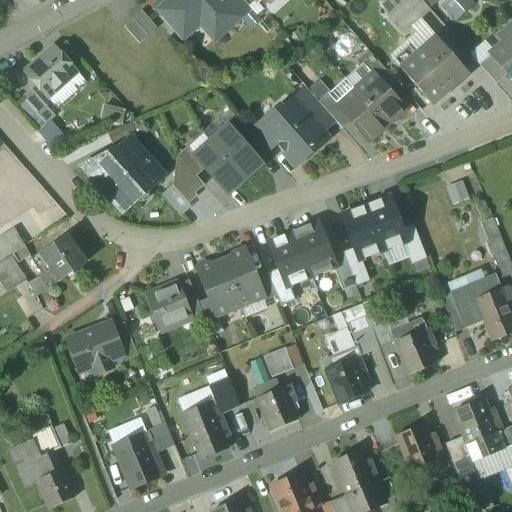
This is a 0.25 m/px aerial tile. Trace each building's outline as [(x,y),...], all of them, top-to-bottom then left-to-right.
[(170,0),(159,11),(183,38),(204,19),(219,36),(239,18),(223,0),(170,0)] [(250,9),(242,0),(223,0),(239,18),(250,9)] [(420,0),(405,0),(387,17),(403,35),(430,11),(420,0)] [(441,0),(438,3),(452,20),(472,4),(469,0),(441,0)] [(141,12),(133,20),(147,36),(156,28),(141,12)] [(133,20),(124,27),(139,44),(147,36),(133,20)] [(511,26),(498,39),(502,45),(489,57),(506,76),(511,82),(511,26)] [(437,39),(401,71),(430,104),(466,73),(437,39)] [(73,77),(51,52),(23,77),(33,89),(45,102),(73,77)] [(395,83),(372,56),(362,65),(372,76),(386,91),(395,83)] [(506,76),(489,57),(478,66),(495,86),(506,76)] [(386,91),(372,76),(355,91),(385,126),(403,111),(386,91)] [(56,116),(33,89),(23,97),(46,124),(56,116)] [(307,91),(293,103),(319,133),(320,133),(333,121),(318,104),(307,91)] [(385,126),(355,91),(337,107),(351,122),(368,141),(385,126)] [(337,107),(327,96),(318,104),(333,121),(341,130),(351,122),(337,107)] [(293,103),(282,113),(279,110),(261,126),(260,127),(275,145),(291,162),(294,163),(302,156),(302,152),(302,151),(307,146),(310,149),(314,149),(324,141),(324,137),(320,133),(319,133),(293,103)] [(135,123),(108,135),(111,145),(117,151),(131,139),(142,133),(135,123)] [(258,123),(248,132),(266,153),(275,145),(260,127),(261,126),(258,123)] [(229,128),(211,143),(245,181),(262,166),(229,128)] [(83,167),(123,212),(137,199),(142,204),(152,196),(147,191),(163,177),(131,139),(117,151),(83,167)] [(227,196),(245,181),(211,143),(194,158),(204,169),(227,196)] [(194,158),(186,149),(177,157),(184,165),(175,171),(172,188),(189,205),(198,197),(194,194),(203,185),(196,177),(204,169),(194,158)] [(460,169),(447,174),(451,184),(463,180),(460,169)] [(389,199),(366,208),(383,252),(406,243),(402,231),(389,199)] [(366,208),(342,217),(355,250),(359,261),(383,252),(366,208)] [(318,226),(294,235),(311,278),(335,269),(331,259),(318,226)] [(414,226),(402,231),(406,243),(414,264),(427,260),(414,226)] [(0,261),(12,254),(25,246),(14,228),(0,236),(0,261)] [(294,235),(270,244),(280,270),(287,287),(311,278),(294,235)] [(66,237),(32,260),(39,271),(47,265),(51,271),(59,282),(85,264),(66,237)] [(256,280),(244,250),(230,256),(231,258),(221,262),(240,308),(262,299),(264,298),(256,280)] [(355,250),(344,254),(356,288),(368,283),(359,261),(355,250)] [(511,268),(505,252),(493,257),(503,279),(511,275),(511,268)] [(27,279),(12,254),(0,261),(0,284),(5,292),(27,279)] [(344,254),(331,259),(335,269),(343,293),(356,288),(344,254)] [(240,308),(221,262),(211,266),(210,264),(196,269),(208,299),(216,318),(217,317),(240,308)] [(280,270),(267,275),(276,297),(280,307),(293,303),(287,287),(280,270)] [(51,271),(28,286),(36,298),(59,282),(51,271)] [(276,297),(267,275),(256,280),(264,298),(262,299),(264,302),(276,297)] [(484,280),(451,293),(456,305),(465,328),(483,321),(475,299),(500,289),(496,279),(485,284),(484,280)] [(197,304),(188,281),(177,286),(189,314),(200,310),(197,304)] [(176,283),(146,295),(162,332),(180,325),(177,319),(189,314),(177,286),(176,283)] [(511,319),(500,289),(475,299),(483,321),(491,341),(511,332),(511,319)] [(208,299),(197,304),(200,310),(206,326),(219,321),(217,317),(216,318),(208,299)] [(456,305),(445,309),(454,332),(465,328),(456,305)] [(384,316),(368,323),(370,327),(379,349),(394,343),(391,335),(392,334),(384,316)] [(341,320),(320,329),(330,353),(351,344),(341,320)] [(392,334),(391,335),(394,343),(426,330),(423,321),(392,334)] [(137,357),(124,324),(112,329),(122,355),(120,356),(123,363),(137,357)] [(111,326),(67,342),(78,372),(92,367),(95,375),(111,369),(108,361),(120,356),(122,355),(112,329),(111,326)] [(370,327),(349,335),(354,350),(356,349),(359,357),(379,349),(370,327)] [(426,330),(394,343),(408,376),(437,364),(430,349),(435,347),(428,329),(426,330)] [(283,349),(264,357),(272,377),(291,369),(283,349)] [(354,350),(321,363),(338,405),(367,393),(361,378),(366,375),(359,357),(356,349),(354,350)] [(228,379),(208,388),(214,402),(219,414),(239,406),(228,379)] [(274,381),(250,390),(254,400),(278,390),(274,381)] [(278,390),(254,400),(268,433),(297,422),(291,406),(296,404),(289,386),(278,390)] [(483,400),(452,413),(462,437),(463,437),(471,457),(473,456),(483,452),(485,457),(503,450),(498,436),(503,433),(495,414),(489,416),(483,400)] [(214,402),(180,416),(185,428),(219,414),(214,402)] [(219,414),(185,428),(198,462),(227,450),(220,434),(226,432),(219,414)] [(424,424),(395,436),(408,470),(443,455),(435,438),(430,441),(424,424)] [(165,425),(145,433),(146,435),(154,455),(174,447),(165,425)] [(63,427),(52,431),(60,449),(71,444),(63,427)] [(33,441),(40,457),(53,452),(60,449),(52,431),(51,429),(31,437),(33,441)] [(146,435),(126,443),(130,451),(115,456),(129,490),(157,479),(151,463),(156,461),(154,455),(146,435)] [(462,437),(445,445),(462,488),(482,480),(473,456),(471,457),(463,437),(462,437)] [(33,441),(10,451),(26,488),(37,483),(36,482),(48,477),(40,457),(33,441)] [(366,466),(360,451),(331,463),(344,496),(351,511),(358,511),(386,500),(372,464),(366,466)] [(53,452),(40,457),(48,477),(62,471),(53,452)] [(48,477),(36,482),(37,483),(48,510),(75,499),(63,470),(62,471),(48,477)] [(300,476),(272,487),(282,511),(305,511),(314,508),(319,506),(312,489),(306,491),(300,476)] [(351,511),(344,496),(329,502),(332,511),(351,511)] [(243,511),(238,501),(211,511),(243,511)] [(332,511),(329,502),(319,506),(314,508),(315,511),(332,511)]
